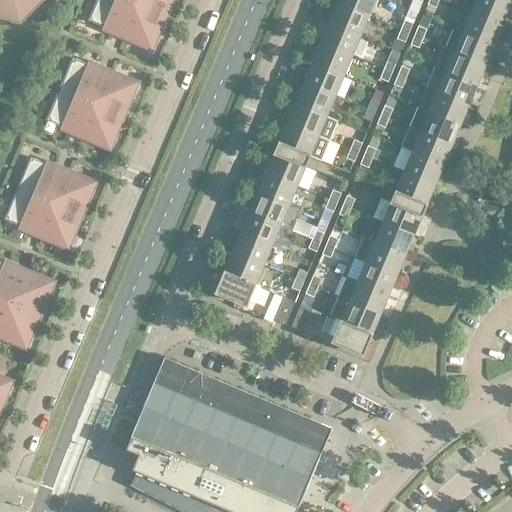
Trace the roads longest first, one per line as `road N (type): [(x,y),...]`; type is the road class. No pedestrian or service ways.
road 1 (residential): [(419,451),(361,399),(166,318),(297,0)]
road 2 (residential): [(0,483),(206,0)]
